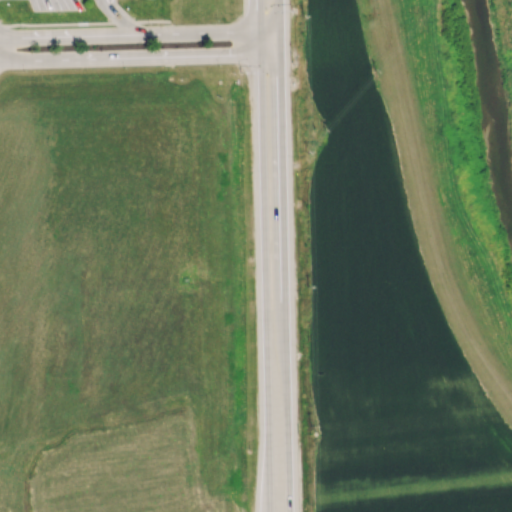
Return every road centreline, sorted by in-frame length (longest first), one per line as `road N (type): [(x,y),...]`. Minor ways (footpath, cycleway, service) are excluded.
road 1 (track): [(382,0),(447,284),(511,396)]
road 2 (secondary): [(258,33),(268,444)]
road 3 (secondary): [(286,381),(281,43)]
road 4 (tertiary): [(281,43),(258,33),(0,46)]
road 5 (tertiary): [(16,62),(259,55),(281,43)]
road 6 (secondary): [(289,511),(286,381)]
